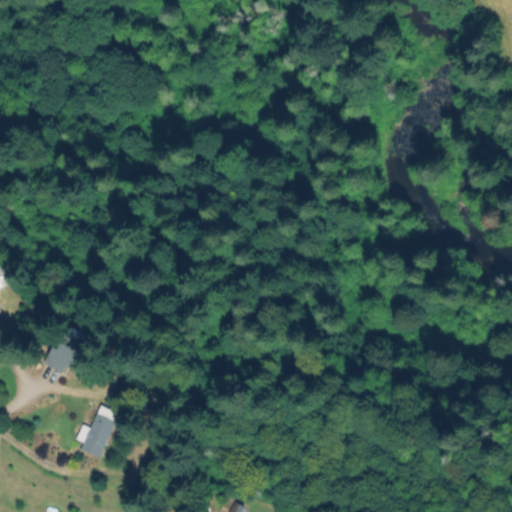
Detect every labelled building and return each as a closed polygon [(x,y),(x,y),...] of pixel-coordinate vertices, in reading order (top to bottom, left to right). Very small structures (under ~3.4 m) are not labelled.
[(429,127),(417,101),(392,113),(404,139),(429,127)] [(26,275),(0,289),(0,250),(11,245),(26,275)] [(98,347),(84,373),(69,365),(65,372),(46,362),(64,329),(98,347)] [(117,422),(100,457),(82,448),(85,441),(78,438),(84,424),(92,428),(99,413),(117,422)] [(246,506),(243,511),(231,511),(237,502),(246,506)]
